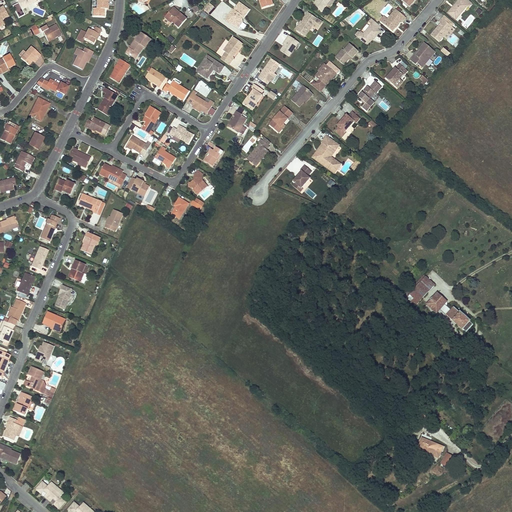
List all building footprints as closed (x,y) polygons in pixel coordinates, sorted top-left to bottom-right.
[(37,1),(36,0),(17,0),(19,3),(13,6),(19,18),(25,15),(22,9),(37,1)] [(93,16),(104,17),(104,9),(108,9),(108,1),(97,0),(97,9),(94,8),(93,16)] [(330,0),(316,0),(313,4),(322,11),(327,4),(330,0)] [(460,15),(467,6),(469,7),(472,4),(467,0),(461,0),(460,0),(458,0),(454,6),(455,7),(453,9),(452,8),(448,13),(454,18),(458,13),(460,15)] [(243,17),(249,10),(239,3),(234,10),(233,9),(227,17),(230,19),(229,22),(231,23),(238,28),(243,22),(242,19),(241,18),(242,16),(243,17)] [(210,15),(215,9),(209,4),(204,10),(210,15)] [(8,17),(3,6),(0,8),(0,26),(4,25),(2,20),(8,17)] [(187,19),(180,13),(179,15),(172,9),(165,17),(172,23),(173,22),(179,28),(187,19)] [(402,22),(406,18),(399,12),(396,9),(387,20),(384,23),(384,24),(391,30),(394,27),(395,28),(401,21),(402,22)] [(318,29),(322,22),(308,13),(302,22),(296,30),(305,36),(313,26),(318,29)] [(444,16),(442,19),(452,27),(454,24),(444,16)] [(374,39),(380,31),(378,30),(381,27),(371,19),(368,22),(371,24),(363,34),(361,32),(358,31),(355,35),(367,45),(371,40),(373,38),(374,39)] [(449,30),(452,27),(442,19),(439,22),(441,23),(438,26),(439,27),(438,28),(437,27),(431,35),(439,42),(443,37),(446,39),(452,32),(449,30)] [(40,33),(36,25),(31,28),(34,34),(35,35),(40,33)] [(43,32),(48,41),(61,35),(57,25),(48,29),(47,26),(40,29),(42,33),(43,32)] [(98,34),(99,35),(102,30),(95,27),(93,32),(88,29),(86,33),(81,30),(76,40),(82,42),(84,39),(93,43),(96,38),(98,34)] [(138,37),(137,37),(148,45),(152,40),(142,33),(139,37),(138,37)] [(289,57),(299,42),(289,36),(284,43),(286,44),(284,45),(281,51),(289,57)] [(146,48),(148,45),(137,37),(127,52),(131,55),(130,56),(135,59),(143,48),(144,47),(146,48)] [(233,57),(243,44),(233,37),(224,51),(226,52),(223,56),(231,62),(234,58),(233,57)] [(422,68),(435,52),(424,43),(419,49),(420,50),(416,56),(414,55),(410,60),(416,65),(417,63),(422,68)] [(352,58),(358,51),(350,44),(344,51),(342,49),(339,53),(341,55),(337,60),(344,65),(349,60),(351,57),(352,58)] [(171,53),(176,48),(172,45),(168,50),(171,53)] [(36,57),(38,58),(41,55),(31,47),(26,53),(23,51),(19,55),(22,58),(21,59),(29,65),(32,61),(36,57)] [(77,56),(73,65),(82,70),(86,62),(90,55),(91,56),(93,52),(85,48),(83,52),(80,50),(80,51),(77,56)] [(450,54),(444,48),(441,52),(447,57),(450,54)] [(237,69),(244,55),(237,52),(230,66),(237,69)] [(8,68),(15,65),(10,55),(0,60),(0,59),(0,74),(2,73),(1,72),(8,68)] [(224,67),(207,55),(200,66),(203,68),(199,73),(207,79),(210,75),(209,74),(210,72),(211,73),(213,69),(219,74),(224,67)] [(231,62),(223,56),(221,59),(229,65),(231,62)] [(119,83),(130,65),(121,60),(119,63),(110,77),(119,83)] [(270,81),(275,74),(274,73),(278,67),(276,65),(273,63),(270,61),(265,69),(266,70),(265,71),(264,71),(259,78),(268,84),(270,81)] [(317,78),(328,66),(325,64),(318,71),(319,72),(315,76),(317,78)] [(399,79),(403,75),(403,74),(406,70),(400,64),(396,69),(395,68),(391,73),(393,74),(391,76),(390,74),(386,79),(394,85),(399,79)] [(332,79),(336,74),(328,66),(317,78),(320,80),(317,83),(314,81),(311,85),(320,92),(329,82),(328,81),(331,78),(332,79)] [(163,76),(152,68),(146,77),(157,85),(157,86),(160,88),(165,80),(161,78),(163,76)] [(69,87),(61,83),(60,84),(50,79),(48,82),(44,80),(41,87),(45,89),(47,85),(50,87),(57,90),(65,94),(69,87)] [(397,88),(403,82),(399,79),(394,85),(397,88)] [(369,99),(375,93),(376,94),(381,87),(375,81),(370,88),(368,86),(359,97),(362,100),(365,103),(365,104),(362,107),(367,111),(374,103),(369,99)] [(189,92),(173,82),(170,86),(167,84),(163,90),(167,92),(168,91),(183,100),(189,92)] [(257,103),(262,95),(261,94),(264,91),(254,84),(251,89),(254,90),(249,97),(248,97),(243,104),(249,108),(254,101),(257,103)] [(310,98),(313,94),(304,86),(291,100),(299,107),(305,101),(309,96),(310,98)] [(109,110),(118,96),(106,88),(103,92),(107,94),(104,97),(105,98),(107,99),(102,106),(101,105),(98,110),(108,116),(111,112),(109,110)] [(208,104),(195,95),(197,92),(194,91),(187,102),(194,106),(192,108),(199,112),(200,110),(202,111),(207,114),(208,113),(211,108),(212,106),(208,104)] [(44,111),(46,108),(47,108),(50,104),(38,98),(30,116),(38,120),(43,111),(44,111)] [(151,130),(162,113),(151,106),(145,116),(146,116),(149,118),(146,121),(144,126),(142,125),(140,129),(151,135),(154,132),(151,130)] [(242,127),(247,119),(242,116),(242,115),(242,114),(245,110),(240,106),(236,111),(234,116),(235,117),(233,121),(229,127),(238,133),(239,132),(242,127)] [(284,124),(293,113),(285,106),(269,125),(277,131),(281,127),(281,126),(282,124),(283,125),(284,124)] [(41,121),(47,108),(46,108),(44,111),(43,111),(38,120),(41,121)] [(345,132),(354,122),(356,123),(360,119),(352,112),(348,116),(347,115),(337,126),(338,127),(334,131),(342,138),(346,133),(345,132)] [(110,126),(94,118),(92,122),(88,120),(85,126),(89,128),(89,127),(96,130),(105,135),(110,126)] [(10,144),(17,130),(14,129),(16,125),(9,122),(5,131),(1,139),(10,144)] [(279,133),(285,126),(284,124),(283,125),(282,124),(281,126),(281,127),(277,131),(279,133)] [(193,135),(186,131),(179,127),(177,130),(173,128),(172,129),(170,134),(169,135),(173,137),(173,136),(180,139),(189,144),(193,135)] [(38,150),(44,137),(35,133),(29,145),(38,150)] [(146,144),(132,136),(127,145),(133,149),(144,156),(151,144),(147,142),(146,144)] [(247,152),(257,139),(252,136),(242,149),(247,152)] [(341,164),(331,157),(337,148),(331,144),(333,141),(326,136),(322,143),(323,144),(324,145),(318,153),(317,152),(313,157),(321,163),(322,162),(325,165),(325,166),(334,173),(341,164)] [(264,157),(269,151),(267,150),(269,146),(268,145),(263,141),(261,140),(258,143),(260,144),(247,159),(256,166),(262,159),(261,158),(263,157),(264,157)] [(216,160),(220,155),(221,156),(223,152),(216,147),(214,151),(211,149),(204,161),(212,166),(216,160)] [(91,158),(77,151),(78,150),(74,148),(71,156),(74,157),(73,160),(78,163),(87,167),(91,158)] [(176,158),(161,149),(155,158),(156,158),(161,162),(167,165),(166,166),(170,169),(176,158)] [(31,165),(34,158),(22,151),(15,164),(17,164),(15,168),(23,172),(25,168),(24,167),(26,163),(31,165)] [(122,173),(123,171),(119,169),(118,171),(111,167),(104,164),(99,174),(117,183),(122,173)] [(302,188),(310,178),(308,176),(312,172),(304,165),(300,170),(302,171),(298,175),(299,176),(298,178),(297,177),(293,181),(295,183),(301,189),(302,188)] [(121,185),(126,175),(122,173),(117,183),(121,185)] [(207,186),(202,181),(201,179),(203,178),(203,174),(195,173),(194,177),(196,179),(194,180),(191,183),(190,187),(197,195),(207,186)] [(131,190),(136,179),(132,177),(127,188),(131,190)] [(13,186),(16,185),(15,179),(14,178),(0,181),(0,191),(0,193),(6,192),(5,190),(13,188),(13,186)] [(145,197),(150,187),(145,185),(143,183),(144,182),(137,178),(136,179),(131,190),(145,197)] [(71,194),(75,184),(67,181),(66,182),(59,179),(55,190),(62,193),(63,191),(63,190),(66,191),(65,192),(71,194)] [(332,187),(336,184),(331,179),(328,183),(332,187)] [(301,189),(295,183),(293,186),(300,193),(303,189),(302,188),(301,189)] [(97,214),(102,202),(83,194),(79,203),(86,206),(86,208),(94,211),(93,212),(97,214)] [(179,219),(189,204),(179,198),(174,206),(176,207),(171,214),(179,219)] [(199,204),(193,201),(191,205),(199,210),(202,206),(199,204)] [(105,203),(102,202),(97,214),(100,215),(105,203)] [(115,232),(123,214),(114,210),(111,217),(107,224),(106,224),(105,227),(115,232)] [(52,233),(54,227),(56,223),(60,219),(51,215),(49,220),(48,220),(41,238),(49,242),(53,234),(52,233)] [(0,233),(18,227),(15,218),(7,220),(0,222),(0,233)] [(95,245),(94,243),(97,236),(88,232),(84,241),(85,242),(84,243),(81,250),(89,253),(89,254),(91,255),(95,245)] [(40,270),(44,260),(43,260),(44,258),(45,259),(48,251),(40,247),(31,266),(40,270)] [(82,273),(85,266),(86,265),(75,260),(72,269),(74,270),(70,278),(80,282),(84,274),(82,273)] [(31,287),(29,286),(30,285),(32,285),(35,277),(25,273),(17,291),(27,296),(31,287)] [(414,289),(425,277),(424,275),(413,287),(414,289)] [(417,295),(430,281),(425,277),(414,289),(412,291),(417,295)] [(415,306),(435,285),(430,281),(417,295),(412,291),(406,297),(415,306)] [(65,310),(71,294),(70,293),(72,290),(62,286),(61,289),(62,290),(60,296),(55,306),(65,310)] [(447,301),(438,293),(436,294),(446,303),(447,301)] [(451,310),(444,305),(446,303),(436,294),(426,306),(430,310),(431,308),(437,313),(440,310),(447,315),(462,330),(463,329),(466,332),(473,324),(470,322),(470,321),(460,312),(454,307),(451,310)] [(22,312),(26,303),(16,300),(13,308),(11,307),(9,311),(12,312),(10,318),(8,323),(14,326),(15,326),(17,321),(21,312),(22,312)] [(62,329),(65,320),(48,312),(43,323),(52,327),(52,325),(62,329)] [(7,346),(13,331),(12,330),(14,326),(8,323),(4,321),(0,329),(0,330),(2,331),(0,336),(0,339),(3,341),(2,344),(7,346)] [(48,361),(54,346),(44,342),(42,347),(40,351),(38,351),(35,360),(42,362),(44,359),(48,361)] [(0,372),(3,374),(10,355),(6,353),(0,350),(0,372)] [(45,386),(43,382),(40,380),(44,372),(32,367),(28,375),(32,377),(33,377),(33,378),(32,378),(30,382),(26,381),(24,385),(40,392),(40,393),(49,396),(50,395),(53,396),(54,393),(51,392),(44,389),(45,386)] [(29,409),(34,397),(21,392),(20,396),(21,397),(15,411),(24,415),(27,409),(29,409)] [(421,424),(433,412),(428,407),(416,419),(421,424)] [(20,426),(20,425),(17,424),(18,421),(18,420),(10,417),(8,421),(10,422),(7,427),(3,436),(14,441),(16,435),(20,426)] [(23,426),(26,420),(19,417),(18,420),(18,421),(17,424),(20,425),(23,426)] [(441,453),(443,447),(422,438),(417,450),(438,458),(440,455),(441,455),(442,453),(441,453)] [(0,457),(17,464),(21,455),(11,450),(5,448),(5,446),(0,443),(0,457)] [(449,468),(455,458),(447,454),(441,463),(444,465),(446,466),(449,468)] [(60,497),(64,493),(60,490),(60,491),(54,486),(55,485),(51,482),(47,487),(47,486),(42,482),(36,489),(42,494),(44,491),(47,494),(45,496),(51,502),(53,499),(56,501),(54,504),(59,509),(63,504),(61,502),(63,500),(60,497)] [(93,511),(92,511),(89,509),(86,506),(83,503),(80,507),(76,504),(74,507),(72,505),(68,510),(70,511),(75,511),(76,511),(93,511)]
